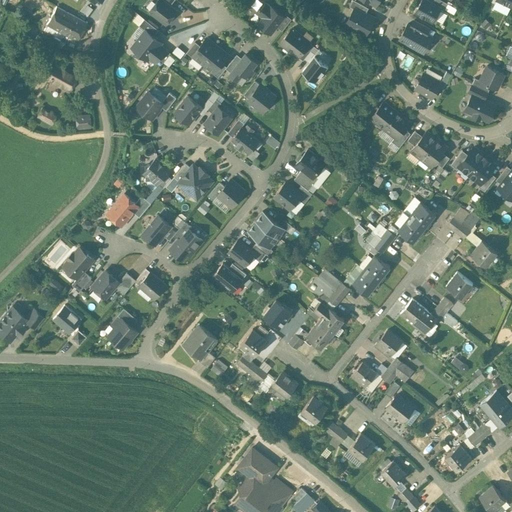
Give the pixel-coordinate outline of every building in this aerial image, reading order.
[(170,5),(163,0),(157,0),(150,10),(166,23),(176,10),(170,5)] [(369,7),(355,0),(352,0),(350,5),(354,8),(354,7),(365,13),(369,7)] [(433,1),(430,0),(420,0),(415,12),(433,22),(441,8),(442,6),(433,1)] [(448,3),(443,0),(433,0),(433,1),(442,6),(441,8),(444,10),(448,3)] [(271,7),(264,2),(257,10),(264,16),(259,23),(270,32),(276,25),(284,16),(283,15),(272,6),(271,7)] [(84,22),(56,6),(46,24),(75,39),(84,22)] [(365,13),(354,7),(354,8),(346,22),(366,33),(374,18),(365,13)] [(284,16),(276,25),(282,30),(292,18),(285,13),(283,15),(284,16)] [(159,29),(144,18),(139,24),(145,29),(146,29),(154,35),(159,29)] [(430,27),(414,18),(411,24),(427,33),(430,27)] [(411,24),(408,23),(400,38),(424,51),(432,36),(427,33),(411,24)] [(310,42),(292,27),(280,42),(298,56),(299,56),(310,42)] [(145,29),(132,46),(148,59),(150,56),(156,61),(166,49),(160,44),(161,41),(154,35),(146,29),(145,29)] [(75,43),(62,37),(59,44),(71,50),(75,43)] [(200,45),(193,54),(193,55),(204,63),(217,45),(207,37),(200,45)] [(195,41),(187,52),(192,56),(193,55),(193,54),(200,45),(195,41)] [(310,42),(299,56),(303,60),(305,58),(311,50),(314,46),(310,42)] [(172,50),(180,57),(185,50),(176,44),(172,50)] [(217,45),(204,63),(214,71),(215,72),(222,62),(228,54),(217,45)] [(322,51),(314,46),(311,50),(315,54),(315,55),(317,57),(322,51)] [(311,50),(305,58),(310,61),(315,55),(315,54),(311,50)] [(185,62),(190,55),(185,52),(180,58),(185,62)] [(169,64),(174,57),(168,53),(163,61),(169,64)] [(242,58),(237,53),(230,62),(236,66),(242,58)] [(231,72),(229,74),(237,80),(242,73),(249,78),(254,71),(252,69),(257,63),(246,54),(242,58),(236,66),(231,72)] [(317,57),(315,55),(310,61),(302,71),(315,82),(328,66),(317,57)] [(77,75),(47,59),(39,74),(69,91),(77,75)] [(222,62),(215,72),(214,71),(213,72),(218,77),(226,68),(227,66),(222,62)] [(236,66),(230,62),(227,66),(226,68),(231,72),(236,66)] [(504,73),(487,65),(480,79),(480,80),(491,85),(497,88),(504,73)] [(441,81),(424,72),(415,87),(432,97),(441,81)] [(491,85),(480,80),(480,79),(475,77),(472,83),(473,83),(488,90),(491,85)] [(2,83),(3,92),(18,91),(18,90),(17,84),(17,83),(2,83)] [(488,90),(473,83),(469,91),(472,93),(473,93),(484,98),(488,90)] [(275,96),(260,84),(248,99),(263,111),(275,96)] [(148,90),(136,106),(152,118),(161,106),(164,102),(162,101),(148,90)] [(170,92),(162,101),(164,102),(161,106),(166,110),(176,97),(170,92)] [(484,98),(473,93),(472,93),(465,108),(474,112),(473,114),(480,118),(481,116),(489,120),(493,112),(492,110),(495,103),(484,98)] [(188,95),(175,112),(189,123),(202,106),(188,95)] [(208,98),(205,103),(209,107),(213,102),(208,98)] [(209,107),(208,109),(213,112),(218,106),(221,102),(216,98),(213,102),(209,107)] [(397,111),(383,101),(378,107),(371,117),(384,127),(397,111)] [(374,103),(363,117),(368,121),(371,117),(378,107),(374,103)] [(39,105),(34,115),(51,123),(56,113),(39,105)] [(218,106),(213,112),(205,122),(218,133),(232,116),(218,106)] [(410,122),(397,111),(384,127),(395,136),(398,138),(405,128),(410,122)] [(89,114),(75,116),(76,128),(90,126),(89,114)] [(239,118),(228,132),(233,136),(242,125),(244,122),(239,118)] [(253,129),(247,125),(245,128),(242,125),(233,136),(231,138),(249,153),(254,147),(257,150),(263,142),(251,133),(253,129)] [(405,128),(398,138),(395,136),(392,140),(399,146),(410,132),(405,128)] [(415,130),(408,139),(415,145),(422,136),(415,130)] [(415,145),(411,150),(421,158),(437,138),(427,130),(422,136),(415,145)] [(437,138),(421,158),(431,166),(435,161),(442,152),(447,146),(437,138)] [(468,154),(459,165),(470,174),(485,155),(474,146),(468,154)] [(325,162),(308,148),(296,164),(302,169),(298,174),(308,182),(312,185),(318,177),(314,173),(317,170),(318,171),(325,162)] [(462,149),(451,163),(457,168),(459,165),(468,154),(462,149)] [(442,152),(435,161),(442,167),(450,157),(442,152)] [(485,155),(470,174),(480,182),(481,182),(490,171),(495,164),(485,155)] [(156,158),(150,164),(146,164),(147,178),(152,178),(158,184),(166,174),(170,169),(156,158)] [(186,162),(174,176),(179,180),(191,167),(186,162)] [(179,180),(178,181),(184,186),(184,189),(189,193),(192,193),(197,197),(212,180),(207,175),(208,174),(200,166),(199,168),(193,163),(191,167),(179,180)] [(507,165),(496,179),(501,183),(511,169),(507,165)] [(501,183),(500,183),(501,183),(499,185),(503,188),(509,193),(508,194),(511,197),(511,168),(511,169),(501,183)] [(490,171),(481,182),(480,182),(478,185),(485,190),(496,176),(490,171)] [(158,184),(157,184),(162,188),(171,178),(166,174),(158,184)] [(308,182),(298,174),(294,178),(301,184),(308,190),(312,185),(308,182)] [(225,186),(218,194),(231,206),(245,190),(231,178),(225,186)] [(219,181),(208,195),(213,200),(218,194),(225,186),(219,181)] [(286,181),(274,196),(290,208),(298,198),(302,193),(297,190),(286,181)] [(308,190),(301,184),(297,190),(302,193),(298,198),(304,203),(312,193),(308,190)] [(124,193),(107,212),(122,225),(133,211),(139,205),(136,202),(124,193)] [(151,202),(142,195),(136,202),(139,205),(133,211),(140,216),(151,202)] [(198,207),(205,213),(212,205),(205,199),(198,207)] [(420,201),(409,215),(425,227),(436,213),(420,201)] [(462,222),(471,210),(461,205),(453,215),(462,222)] [(274,219),(263,210),(255,220),(279,239),(283,234),(281,232),(285,228),(274,219)] [(471,210),(462,222),(471,229),(474,232),(478,228),(475,225),(483,216),(471,210)] [(158,214),(143,232),(156,243),(164,234),(171,225),(158,214)] [(292,225),(278,214),(274,219),(285,228),(288,230),(292,225)] [(178,215),(175,218),(173,219),(173,222),(171,225),(164,234),(170,239),(174,235),(185,221),(178,215)] [(425,227),(409,215),(398,229),(414,241),(425,227)] [(462,222),(453,215),(446,224),(455,231),(462,222)] [(279,239),(255,220),(248,230),(259,239),(270,248),(270,247),(273,243),(275,244),(279,239)] [(185,221),(174,235),(178,239),(179,238),(180,239),(189,229),(191,226),(185,221)] [(388,228),(380,222),(373,230),(376,233),(381,237),(388,228)] [(462,222),(455,231),(464,238),(471,229),(462,222)] [(396,235),(388,228),(381,237),(389,244),(396,235)] [(189,229),(180,239),(179,238),(178,239),(175,243),(170,248),(177,254),(183,259),(192,248),(195,250),(203,240),(195,233),(189,229)] [(376,233),(369,242),(374,246),(381,237),(376,233)] [(381,237),(374,246),(382,252),(389,244),(381,237)] [(251,249),(238,239),(228,251),(245,265),(253,255),(255,252),(251,249)] [(270,248),(259,239),(255,244),(266,253),(269,255),(273,250),(270,247),(270,248)] [(497,252),(482,239),(470,253),(486,266),(497,252)] [(374,246),(369,242),(365,246),(375,254),(379,257),(382,252),(374,246)] [(266,253),(255,244),(251,249),(255,252),(253,255),(260,261),(266,253)] [(78,248),(74,253),(73,251),(68,257),(69,259),(64,265),(78,277),(84,269),(94,258),(88,253),(86,255),(78,248)] [(379,257),(375,254),(363,268),(379,280),(390,266),(379,257)] [(229,267),(223,262),(213,275),(233,291),(243,278),(229,267)] [(246,273),(233,262),(229,267),(243,278),(246,273)] [(136,279),(135,281),(139,284),(150,271),(146,267),(136,279)] [(379,280),(363,268),(352,282),(368,294),(379,280)] [(84,269),(78,277),(72,283),(80,290),(92,276),(84,269)] [(119,280),(106,269),(92,285),(106,296),(116,285),(120,281),(119,280)] [(473,283),(457,270),(446,284),(462,297),(473,283)] [(127,271),(119,280),(120,281),(116,285),(124,293),(135,281),(136,279),(127,271)] [(166,284),(150,271),(139,284),(154,297),(166,284)] [(328,284),(317,276),(308,287),(321,296),(319,299),(329,307),(332,310),(336,305),(328,298),(335,289),(328,284)] [(335,289),(341,281),(335,276),(328,284),(335,289)] [(59,289),(63,285),(53,277),(49,282),(59,289)] [(40,285),(32,278),(28,283),(34,288),(35,287),(37,289),(40,285)] [(350,288),(341,281),(335,289),(343,296),(350,288)] [(343,296),(335,289),(328,298),(336,305),(343,296)] [(444,296),(438,305),(446,312),(453,303),(444,296)] [(319,299),(317,298),(309,308),(321,317),(329,307),(319,299)] [(431,313),(412,298),(400,313),(428,334),(434,326),(432,324),(437,318),(431,313)] [(276,299),(264,314),(280,327),(292,311),(276,299)] [(453,303),(446,312),(454,318),(461,309),(453,303)] [(82,318),(65,304),(53,318),(68,331),(69,330),(69,331),(71,329),(71,330),(75,326),(78,322),(82,318)] [(446,312),(438,305),(431,313),(437,318),(439,320),(440,320),(446,312)] [(138,319),(124,307),(118,314),(120,316),(120,315),(132,326),(138,319)] [(332,310),(329,307),(321,317),(318,321),(333,333),(344,319),(332,310)] [(34,308),(24,319),(27,321),(34,328),(44,316),(34,308)] [(16,309),(8,310),(0,318),(0,332),(10,341),(17,333),(18,334),(24,327),(23,326),(27,321),(24,319),(24,318),(24,315),(16,309)] [(446,312),(440,320),(448,326),(450,324),(454,318),(446,312)] [(132,326),(120,315),(120,316),(113,325),(113,324),(112,325),(113,326),(115,327),(109,333),(108,334),(109,335),(109,334),(123,346),(123,347),(124,346),(137,331),(138,330),(137,329),(137,330),(132,326)] [(460,323),(454,318),(450,324),(455,328),(459,324),(460,323)] [(308,333),(306,335),(308,336),(322,347),(333,333),(318,321),(308,333)] [(76,330),(73,334),(72,334),(68,339),(69,339),(78,346),(84,340),(79,336),(83,332),(79,329),(78,326),(80,324),(78,322),(75,326),(76,327),(76,330)] [(216,337),(199,324),(184,343),(201,357),(207,349),(206,348),(215,337),(216,338),(216,337)] [(269,331),(260,324),(257,328),(265,335),(269,331)] [(301,327),(288,342),(298,349),(308,336),(306,335),(308,333),(301,327)] [(247,349),(237,362),(244,368),(251,359),(267,339),(253,328),(240,344),(247,349)] [(407,344),(388,329),(376,344),(390,355),(393,352),(398,356),(407,344)] [(207,349),(201,357),(199,359),(208,366),(216,356),(207,349)] [(454,355),(450,362),(466,372),(470,365),(454,355)] [(251,359),(244,368),(247,370),(254,362),(251,359)] [(403,366),(395,359),(388,367),(396,374),(403,366)] [(363,360),(352,374),(366,385),(378,371),(363,360)] [(254,362),(247,370),(252,374),(259,366),(254,362)] [(267,373),(259,366),(252,374),(261,381),(267,373)] [(403,366),(396,374),(403,379),(410,370),(403,366)] [(396,374),(388,367),(381,376),(390,383),(396,374)] [(298,382),(283,370),(272,383),(287,395),(298,382)] [(467,384),(471,388),(486,376),(482,371),(467,384)] [(261,381),(252,374),(248,380),(256,386),(261,381)] [(395,380),(385,392),(391,396),(400,385),(395,380)] [(511,413),(511,408),(497,390),(481,402),(493,417),(485,423),(491,431),(499,424),(511,413)] [(414,407),(397,393),(386,407),(403,421),(404,419),(409,424),(419,411),(414,407)] [(314,395),(301,410),(315,422),(328,406),(314,395)] [(330,419),(323,428),(332,435),(339,426),(330,419)] [(460,422),(454,425),(458,432),(463,429),(460,422)] [(485,423),(484,422),(476,429),(483,438),(491,431),(485,423)] [(348,433),(339,426),(332,435),(341,442),(348,433)] [(476,429),(468,437),(475,445),(483,438),(476,429)] [(361,432),(349,448),(363,459),(375,443),(361,432)] [(460,443),(445,456),(456,470),(472,457),(460,443)] [(277,466),(252,446),(237,465),(248,474),(239,486),(245,491),(236,502),(248,511),(265,511),(268,509),(272,511),(274,511),(292,490),(275,477),(272,481),(268,478),(277,466)] [(393,459),(381,470),(376,475),(376,479),(378,481),(382,481),(387,476),(394,484),(406,473),(393,459)] [(493,484),(479,495),(492,511),(493,510),(495,511),(501,511),(510,505),(509,504),(505,500),(506,499),(493,484)] [(302,487),(293,495),(298,500),(307,491),(302,487)] [(406,487),(398,494),(406,502),(414,495),(406,487)] [(307,491),(298,500),(301,503),(306,508),(314,499),(307,491)] [(421,503),(414,495),(406,502),(413,510),(421,503)] [(317,511),(331,511),(330,510),(329,511),(319,499),(312,506),(317,511)] [(298,500),(292,506),(295,508),(301,503),(298,500)]
